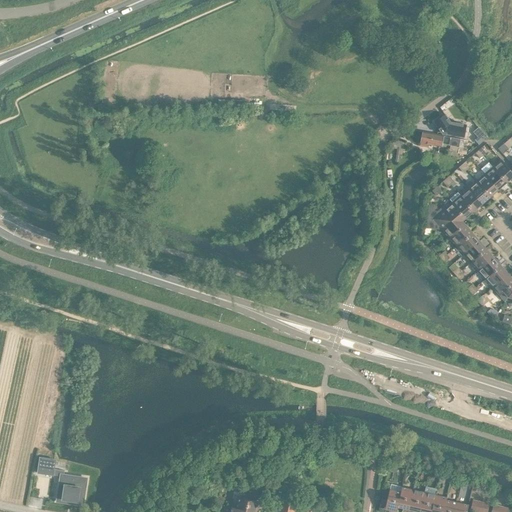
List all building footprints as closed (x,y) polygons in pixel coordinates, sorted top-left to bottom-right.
[(450,121),(445,114),(434,121),(442,133),(463,137),(465,124),(450,121)] [(459,146),(460,139),(422,132),(420,142),(441,146),(442,143),(459,146)] [(467,140),(460,139),(459,146),(457,152),(464,154),(467,140)] [(511,176),(511,171),(501,159),(492,166),(505,180),(506,182),(511,176)] [(485,171),(492,166),(489,162),(482,168),(485,171)] [(484,174),(498,189),(503,185),(506,182),(505,180),(492,166),(484,174)] [(484,174),(476,181),(488,195),(490,196),(493,193),(498,189),(484,174)] [(476,181),(468,188),(481,203),(486,199),(490,196),(488,195),(476,181)] [(442,191),(438,186),(432,191),(436,195),(442,191)] [(468,188),(460,195),(472,209),(473,210),(476,208),(481,203),(468,188)] [(473,210),(472,209),(460,195),(457,192),(449,199),(452,202),(465,217),(470,213),(473,210)] [(462,220),(465,217),(452,202),(443,209),(442,207),(436,212),(433,212),(434,206),(428,205),(427,218),(462,220)] [(441,228),(449,238),(465,224),(462,220),(427,218),(427,227),(441,228)] [(449,238),(456,246),(470,233),(472,232),(469,229),(465,224),(449,238)] [(456,246),(464,254),(479,240),(475,235),(472,232),(470,233),(456,246)] [(464,254),(471,262),(485,250),(486,249),(483,245),(479,240),(464,254)] [(471,262),(478,270),(493,257),(489,252),(486,249),(485,250),(471,262)] [(497,262),(493,257),(478,270),(485,278),(499,266),(500,265),(497,262)] [(485,278),(492,286),(507,273),(503,268),(500,265),(499,266),(485,278)] [(503,291),(508,296),(511,289),(511,278),(507,273),(492,286),(499,295),(503,291)] [(487,312),(491,316),(498,311),(493,306),(487,312)] [(511,317),(504,314),(502,321),(510,324),(511,318),(511,317)] [(55,459),(40,457),(37,472),(52,475),(53,474),(60,475),(60,477),(59,486),(62,487),(62,491),(61,491),(59,501),(56,500),(56,501),(67,503),(67,502),(72,503),(71,503),(82,505),(84,494),(83,494),(83,490),(84,490),(86,478),(76,476),(75,478),(71,478),(71,477),(63,476),(64,470),(54,469),(55,459)] [(397,506),(402,487),(390,484),(387,500),(383,499),(383,496),(381,495),(378,511),(384,511),(389,511),(390,510),(396,511),(397,506)] [(407,511),(413,489),(402,487),(397,506),(404,508),(403,511),(401,511),(407,511)] [(412,511),(413,510),(419,511),(424,492),(413,489),(407,511),(412,511)] [(430,511),(435,494),(424,492),(419,511),(421,511),(430,511)] [(238,497),(236,508),(251,511),(255,511),(257,506),(260,507),(263,496),(251,493),(250,499),(238,497)] [(435,494),(430,511),(442,511),(446,499),(446,497),(435,494)] [(454,511),(457,502),(446,499),(442,511),(454,511)] [(472,499),(469,511),(471,511),(475,511),(478,501),(472,499)] [(475,511),(481,511),(483,502),(478,501),(475,511)] [(293,511),(295,504),(283,502),(281,511),(293,511)] [(466,511),(468,504),(457,502),(454,511),(466,511)] [(487,511),(489,503),(483,502),(481,511),(487,511)]
